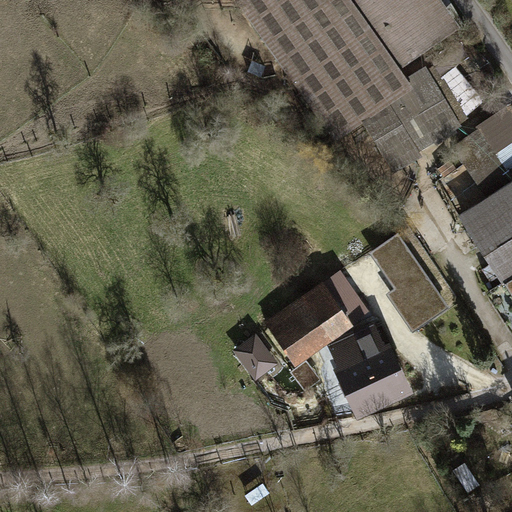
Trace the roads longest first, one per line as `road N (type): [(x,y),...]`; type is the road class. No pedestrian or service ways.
road 1 (track): [(0,477),(152,466),(498,393)]
road 2 (track): [(498,393),(410,343),(356,269)]
road 3 (track): [(511,356),(417,211)]
